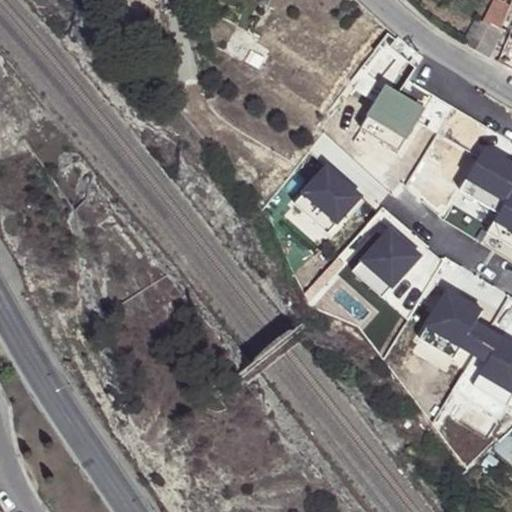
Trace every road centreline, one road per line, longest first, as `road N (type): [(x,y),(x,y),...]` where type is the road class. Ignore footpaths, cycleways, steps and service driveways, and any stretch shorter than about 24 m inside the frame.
road 1 (unknown): [(177,0),(207,111),(294,183),(424,261)]
road 2 (secondary): [(0,306),(89,462),(128,511)]
road 3 (residential): [(376,0),(485,78)]
